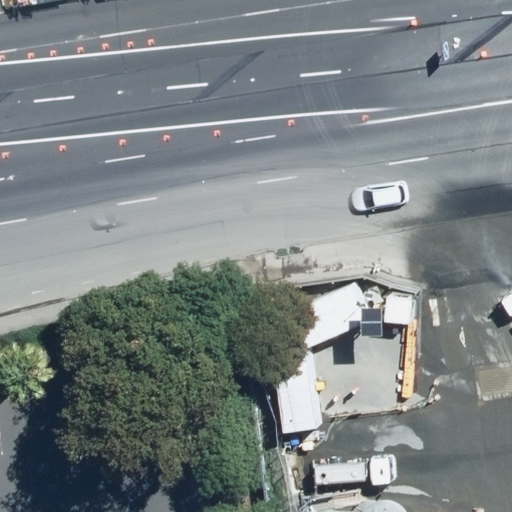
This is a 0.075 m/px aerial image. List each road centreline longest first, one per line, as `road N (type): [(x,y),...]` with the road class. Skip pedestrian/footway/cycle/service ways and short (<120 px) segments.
road 1 (primary): [(511,144),(384,147),(0,213)]
road 2 (primary): [(0,61),(344,0)]
